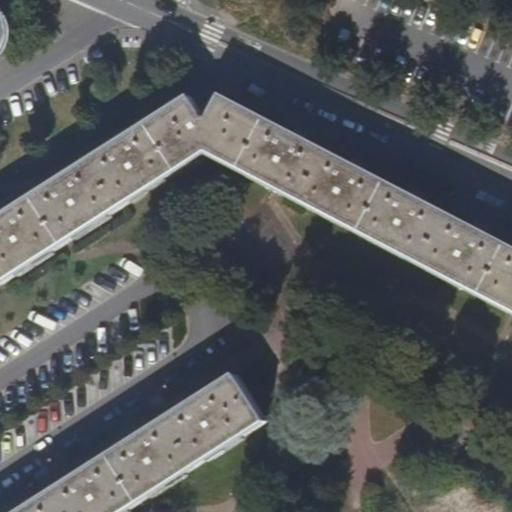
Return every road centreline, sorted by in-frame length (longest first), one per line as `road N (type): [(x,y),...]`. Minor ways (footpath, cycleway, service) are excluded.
road 1 (residential): [(128,6),(194,43),(511,178)]
road 2 (residential): [(511,158),(203,23),(128,6)]
road 3 (residential): [(0,88),(128,6)]
